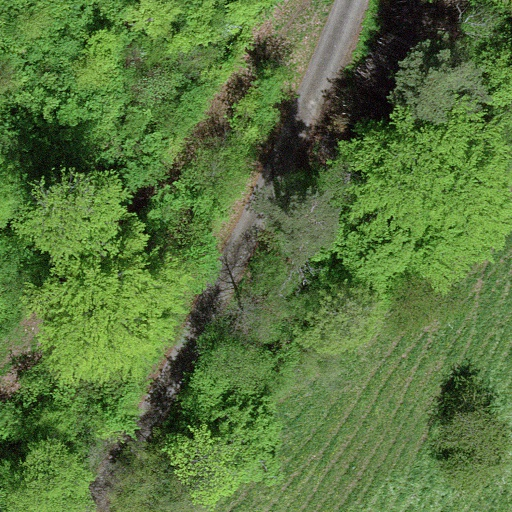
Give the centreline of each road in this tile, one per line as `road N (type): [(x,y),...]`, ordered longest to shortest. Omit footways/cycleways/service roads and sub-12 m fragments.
road 1 (track): [(353,0),(257,215),(155,405),(83,511)]
road 2 (track): [(303,0),(105,241),(0,340)]
